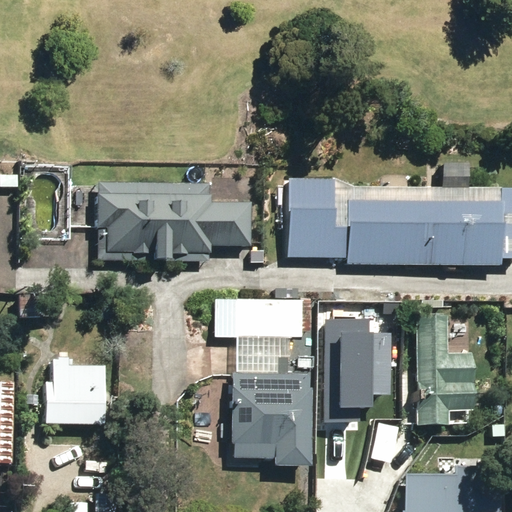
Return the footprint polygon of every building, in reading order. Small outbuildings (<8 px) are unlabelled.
[(343,266),(494,269),(494,262),(511,262),(511,192),(463,192),(463,167),(437,167),(437,190),(369,189),(370,184),(284,182),(282,259),(343,260),(343,266)] [(93,263),(173,264),(172,258),(204,259),(204,249),(245,249),(246,206),(205,206),(205,187),(94,186),(93,263)] [(13,298),(14,320),(49,319),(48,298),(13,298)] [(221,339),(297,341),(297,303),(222,302),(221,339)] [(411,320),(412,429),(443,429),(443,414),(466,414),(466,356),(442,357),(442,320),(411,320)] [(42,426),(98,427),(99,371),(62,370),(62,363),(50,363),(50,387),(42,387),(42,426)] [(268,471),(305,471),(305,391),(303,391),(303,378),(228,377),(228,391),(226,391),(226,448),(228,448),(228,462),(267,462),(268,471)] [(0,465),(5,466),(8,386),(0,385),(0,465)] [(397,428),(374,428),(373,464),(396,465),(397,428)] [(314,511),(351,511),(352,462),(316,460),(314,511)]
